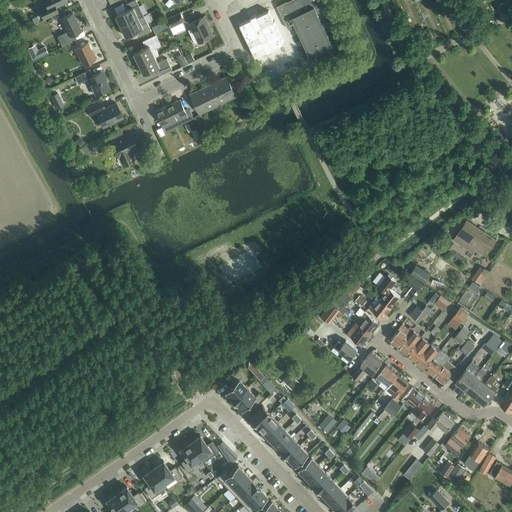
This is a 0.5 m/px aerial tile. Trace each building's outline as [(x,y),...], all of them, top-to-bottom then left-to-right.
[(44,19),(59,12),(56,7),(67,1),(66,0),(44,0),(46,4),(38,7),(44,19)] [(127,10),(116,15),(122,26),(144,15),(141,9),(136,0),(134,0),(125,5),(127,10)] [(332,24),(326,11),(320,0),(295,0),(288,3),(287,1),(278,6),(289,29),(296,26),(311,57),(334,46),(325,27),(332,24)] [(62,46),(76,40),(73,34),(81,30),(73,13),(61,18),(67,31),(57,36),(62,46)] [(185,21),(181,13),(168,19),(171,27),(185,21)] [(38,14),(31,18),(33,23),(40,19),(38,14)] [(127,37),(138,32),(140,37),(152,31),(147,22),(144,15),(122,26),(127,37)] [(205,16),(191,23),(200,42),(214,36),(205,16)] [(166,19),(160,22),(162,27),(169,24),(166,19)] [(160,22),(153,26),(156,32),(163,29),(162,27),(160,22)] [(135,53),(140,64),(155,56),(155,57),(159,55),(156,48),(161,46),(156,35),(144,41),(147,47),(135,53)] [(83,64),(95,59),(87,42),(75,48),(83,64)] [(37,50),(29,54),(32,59),(47,52),(44,46),(37,50)] [(191,52),(185,56),(188,62),(195,59),(191,52)] [(158,63),(155,57),(155,56),(140,64),(145,74),(157,69),(160,75),(173,69),(167,58),(158,63)] [(90,69),(74,76),(78,84),(88,79),(95,95),(109,89),(101,72),(93,76),(90,69)] [(227,77),(191,94),(201,113),(237,96),(227,77)] [(57,92),(50,95),(54,102),(61,99),(57,92)] [(191,121),(194,119),(191,112),(190,110),(186,111),(181,100),(157,111),(164,126),(188,115),(191,121)] [(96,113),(103,127),(123,117),(116,103),(105,108),(101,101),(87,108),(90,115),(96,113)] [(200,113),(193,117),(194,119),(201,132),(207,129),(200,113)] [(194,120),(186,124),(189,132),(197,128),(194,120)] [(119,157),(123,165),(134,160),(130,150),(137,147),(130,132),(118,137),(119,139),(111,142),(118,157),(119,157)] [(79,136),(76,140),(82,145),(85,141),(79,136)] [(85,146),(80,149),(82,155),(88,152),(85,146)] [(470,251),(472,252),(474,248),(483,254),(487,248),(489,249),(496,239),(467,219),(454,240),(470,251)] [(417,264),(411,272),(426,282),(431,274),(417,264)] [(484,268),(475,280),(481,285),(490,272),(484,268)] [(386,291),(384,294),(382,297),(380,295),(379,297),(392,307),(401,296),(390,288),(397,280),(389,274),(379,286),(386,291)] [(416,280),(411,286),(417,290),(422,284),(416,280)] [(474,280),(469,286),(477,292),(481,285),(474,280)] [(350,287),(346,290),(347,292),(351,295),(354,292),(351,289),(350,287)] [(484,296),(491,301),(495,296),(487,291),(484,296)] [(436,293),(432,297),(436,301),(438,299),(440,296),(436,293)] [(360,295),(356,300),(362,305),(367,300),(360,295)] [(440,296),(438,299),(446,306),(450,302),(441,295),(440,296)] [(383,318),(392,307),(379,297),(378,299),(379,300),(376,305),(373,302),(369,307),(383,318)] [(502,299),(498,306),(504,310),(508,303),(502,299)] [(327,308),(321,316),(329,322),(339,310),(332,304),(331,303),(327,308)] [(419,322),(431,308),(426,304),(423,309),(418,305),(410,314),(419,322)] [(456,329),(461,322),(468,312),(460,306),(453,316),(453,317),(448,323),(456,329)] [(371,333),(379,322),(365,311),(362,316),(365,318),(361,323),(359,322),(358,323),(371,333)] [(362,345),(371,333),(358,323),(357,325),(358,326),(356,329),(353,327),(348,333),(362,345)] [(399,346),(413,329),(410,327),(408,328),(402,323),(390,339),(399,346)] [(431,331),(436,335),(441,329),(436,325),(431,331)] [(464,338),(470,331),(464,325),(454,337),(460,342),(461,342),(464,338)] [(399,346),(408,353),(422,336),(413,329),(399,346)] [(494,334),(486,342),(483,345),(489,350),(492,347),(494,349),(502,340),(494,334)] [(426,339),(422,336),(408,353),(417,360),(431,343),(426,339)] [(467,341),(464,338),(461,342),(462,343),(458,348),(459,349),(462,345),(463,346),(460,350),(467,355),(475,345),(468,340),(467,341)] [(350,358),(358,349),(346,340),(343,344),(339,341),(334,346),(350,358)] [(417,360),(426,368),(441,349),(433,342),(431,344),(431,343),(417,360)] [(426,368),(435,375),(448,359),(450,356),(441,349),(426,368)] [(371,352),(362,363),(352,375),(358,380),(367,369),(372,374),(382,361),(371,352)] [(448,359),(435,375),(444,382),(456,368),(457,366),(451,361),(448,359)] [(456,380),(465,388),(476,375),(470,370),(472,367),(474,368),(477,364),(472,360),(456,380)] [(486,372),(486,371),(489,367),(487,364),(483,369),(482,368),(476,375),(465,388),(475,396),(485,383),(485,382),(479,377),(481,374),(483,376),(486,372)] [(383,379),(389,384),(398,374),(387,365),(376,379),(380,382),(383,379)] [(233,383),(224,392),(232,401),(247,387),(238,378),(241,376),(242,375),(238,370),(228,379),(233,383)] [(289,373),(282,380),(291,389),(298,382),(289,373)] [(492,383),(497,377),(493,373),(492,376),(491,375),(485,382),(485,383),(475,396),(485,404),(495,391),(488,385),(491,382),(492,383)] [(389,384),(390,385),(386,390),(392,394),(393,392),(398,396),(409,382),(398,374),(389,384)] [(373,390),(378,383),(372,379),(367,385),(373,390)] [(511,385),(510,389),(500,404),(511,412),(511,411),(511,385)] [(409,400),(416,406),(424,395),(413,386),(402,400),(407,404),(409,400)] [(247,387),(232,401),(241,410),(250,401),(254,406),(263,397),(259,393),(255,396),(247,387)] [(362,392),(357,397),(362,402),(367,397),(362,392)] [(435,404),(424,395),(416,406),(413,409),(424,418),(435,404)] [(392,398),(385,408),(386,409),(389,412),(397,402),(392,398)] [(389,421),(402,406),(397,402),(389,412),(385,417),(389,421)] [(262,405),(249,418),(257,426),(270,413),(262,405)] [(309,405),(306,408),(311,414),(314,411),(309,405)] [(386,409),(382,413),(381,414),(385,417),(389,412),(386,409)] [(356,430),(353,433),(356,435),(374,413),(371,410),(355,429),(356,430)] [(433,417),(428,423),(428,424),(433,428),(437,423),(440,425),(448,416),(443,411),(435,419),(433,417)] [(270,413),(257,426),(264,434),(278,421),(270,413)] [(448,416),(440,425),(446,430),(454,421),(448,416)] [(325,418),(319,425),(327,432),(333,425),(325,418)] [(344,418),(336,426),(344,434),(352,426),(344,418)] [(278,421),(264,434),(271,442),(285,429),(278,421)] [(411,438),(420,428),(412,422),(404,432),(411,438)] [(424,424),(415,435),(419,439),(429,428),(424,424)] [(455,446),(451,451),(457,456),(461,451),(458,449),(471,434),(461,425),(448,440),(455,446)] [(285,429),(271,442),(279,450),(292,437),(285,429)] [(200,434),(189,441),(201,458),(211,451),(213,454),(219,451),(211,440),(206,444),(200,434)] [(292,437),(279,450),(286,457),(300,445),(292,437)] [(431,454),(440,443),(434,438),(425,449),(431,454)] [(475,469),(489,447),(478,440),(467,458),(465,462),(475,469)] [(189,441),(179,448),(186,458),(181,462),(188,472),(193,468),(191,464),(201,458),(189,441)] [(300,445),(286,457),(294,466),(307,453),(300,445)] [(486,473),(496,456),(490,453),(480,470),(486,473)] [(310,456),(297,468),(304,477),(318,464),(310,456)] [(416,459),(403,474),(409,479),(422,463),(416,459)] [(163,460),(153,467),(167,487),(164,483),(174,476),(177,480),(182,476),(181,475),(175,466),(170,470),(163,460)] [(510,484),(511,480),(511,468),(502,463),(503,463),(497,460),(489,472),(495,476),(510,484)] [(440,472),(447,476),(454,465),(448,461),(441,471),(440,472)] [(447,480),(453,484),(454,484),(466,468),(458,463),(447,480)] [(226,467),(217,476),(228,488),(245,472),(237,464),(230,471),(226,467)] [(318,464),(304,477),(312,484),(325,472),(318,464)] [(367,476),(372,470),(366,465),(361,471),(367,476)] [(377,465),(373,472),(379,475),(382,468),(377,465)] [(153,467),(142,474),(149,484),(144,487),(151,498),(167,487),(153,467)] [(215,475),(219,472),(214,467),(210,470),(215,475)] [(245,472),(228,488),(235,496),(252,480),(245,472)] [(325,472),(312,484),(319,492),(333,479),(325,472)] [(359,476),(353,481),(357,486),(359,485),(363,480),(359,476)] [(333,479),(319,492),(327,500),(340,487),(333,479)] [(252,480),(235,496),(243,504),(260,488),(252,480)] [(126,485),(116,492),(129,511),(127,508),(137,502),(140,506),(145,502),(138,492),(133,495),(126,485)] [(192,485),(186,489),(190,494),(195,490),(192,485)] [(340,487),(327,500),(334,508),(348,495),(340,487)] [(260,488),(243,504),(250,511),(267,496),(260,488)] [(430,496),(442,510),(450,502),(438,489),(430,496)] [(129,511),(116,492),(106,499),(112,509),(108,511),(129,511)] [(194,494),(184,503),(192,511),(199,511),(205,506),(194,494)] [(348,495),(334,508),(338,511),(346,511),(355,503),(348,495)] [(271,499),(257,511),(273,511),(278,507),(271,499)]
